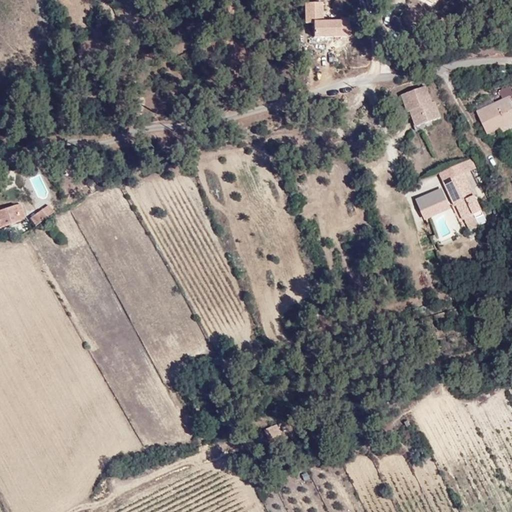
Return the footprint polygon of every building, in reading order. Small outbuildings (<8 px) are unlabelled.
[(343,0),(338,8),(346,13),(354,0),(343,0)] [(322,20),(321,2),(302,3),(303,22),(322,20)] [(272,13),(261,15),(263,31),(274,29),(272,13)] [(339,20),(311,21),(312,38),(340,37),(339,20)] [(205,31),(203,21),(195,22),(197,32),(205,31)] [(511,100),(511,88),(510,84),(496,90),(500,99),(508,96),(511,101),(511,100)] [(432,103),(425,86),(410,91),(408,93),(398,96),(405,115),(409,114),(415,128),(442,118),(436,102),(432,103)] [(511,119),(511,103),(511,101),(508,96),(500,99),(492,103),(476,110),(474,111),(485,132),(498,126),(511,119)] [(474,106),(476,110),(492,103),(490,98),(474,106)] [(501,133),(511,128),(511,119),(498,126),(501,133)] [(483,211),(464,172),(441,184),(453,208),(465,202),(472,216),(483,211)] [(422,220),(450,210),(442,188),(414,198),(422,220)] [(472,216),(465,202),(453,208),(460,223),(472,216)] [(23,219),(19,207),(0,213),(0,228),(20,222),(19,220),(23,219)] [(50,220),(45,210),(28,221),(34,230),(50,220)] [(440,242),(436,234),(428,237),(432,246),(440,242)] [(263,429),(267,440),(282,434),(278,423),(263,429)]
